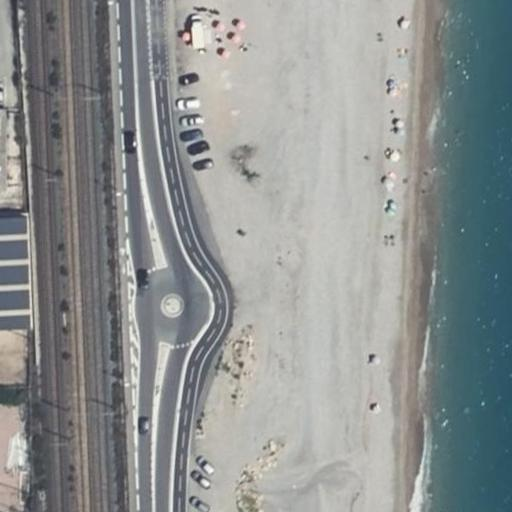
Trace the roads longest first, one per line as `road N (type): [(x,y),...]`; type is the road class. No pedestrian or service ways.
road 1 (primary): [(133,60),(133,213),(152,297)]
road 2 (primary): [(190,288),(150,177),(145,98),(133,60)]
road 3 (primary): [(151,312),(144,511)]
road 4 (primary): [(163,511),(169,388),(189,323)]
